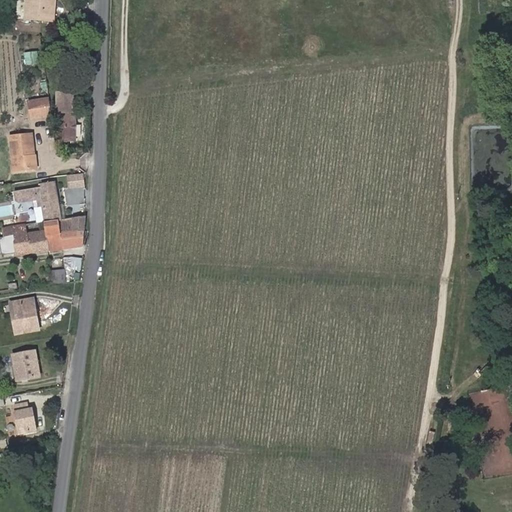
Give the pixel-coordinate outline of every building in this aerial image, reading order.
[(26,0),(26,10),(36,10),(35,20),(53,21),(54,0),(26,0)] [(35,20),(36,10),(26,10),(25,19),(35,20)] [(39,62),(38,52),(24,54),(25,64),(39,62)] [(76,141),(75,112),(73,112),(72,93),(57,94),(58,122),(60,122),(60,141),(76,141)] [(51,115),(49,99),(28,102),(31,118),(51,115)] [(36,169),(32,134),(10,136),(14,171),(36,169)] [(86,172),(68,174),(69,187),(87,186),(86,172)] [(55,181),(40,184),(41,187),(14,192),(16,202),(32,199),(36,223),(45,222),(58,220),(60,233),(84,231),(85,216),(62,220),(55,181)] [(60,233),(58,220),(45,222),(46,230),(48,251),(62,249),(60,233)] [(48,251),(46,230),(26,234),(25,225),(3,228),(4,238),(0,238),(2,254),(16,252),(17,256),(48,251)] [(82,247),(84,231),(60,233),(62,249),(82,247)] [(70,269),(72,257),(63,258),(65,270),(66,275),(73,275),(72,270),(70,269)] [(81,271),(82,258),(72,257),(70,269),(72,270),(81,271)] [(66,275),(65,270),(50,271),(52,284),(66,282),(66,275)] [(39,330),(33,299),(10,303),(16,334),(39,330)] [(39,377),(35,351),(12,355),(17,381),(39,377)] [(37,431),(33,413),(29,414),(28,410),(27,403),(14,406),(18,429),(26,428),(27,433),(37,431)]
